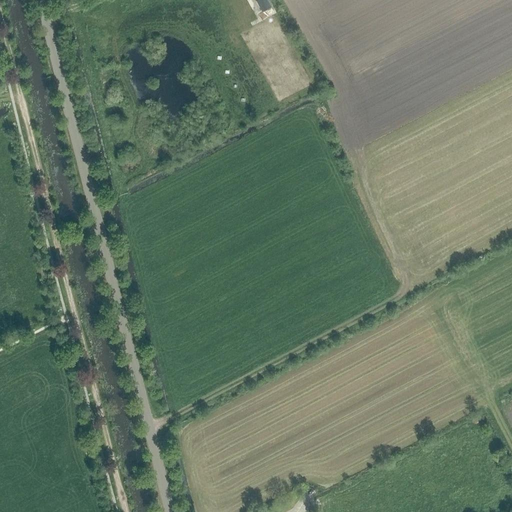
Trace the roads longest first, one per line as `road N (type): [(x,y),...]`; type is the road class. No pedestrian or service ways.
road 1 (tertiary): [(169,511),(41,0)]
road 2 (track): [(126,511),(0,11)]
